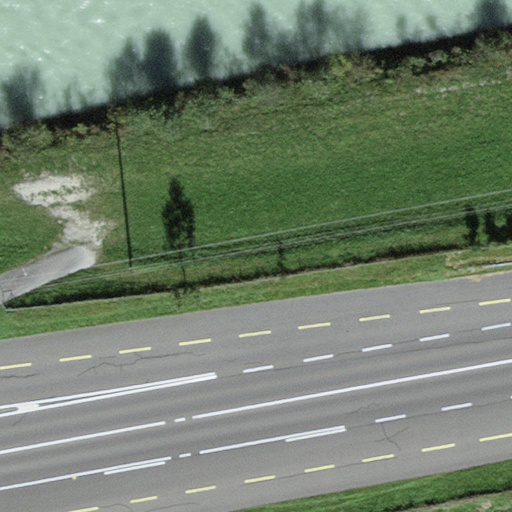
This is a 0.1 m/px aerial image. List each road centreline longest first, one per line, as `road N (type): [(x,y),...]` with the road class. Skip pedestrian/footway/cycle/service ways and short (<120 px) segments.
road 1 (primary): [(0,452),(280,401)]
road 2 (primary): [(280,401),(117,383),(0,387)]
road 3 (primary): [(280,401),(511,360)]
